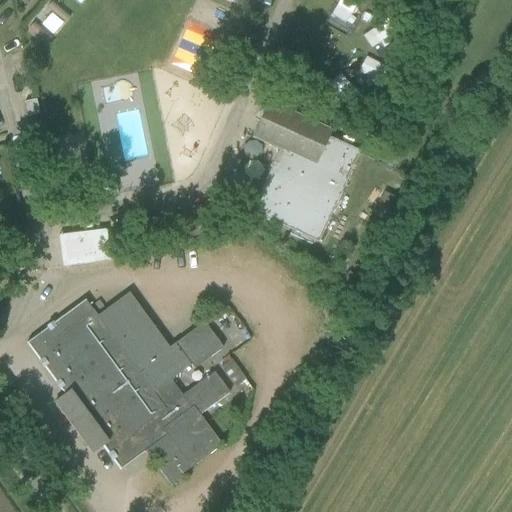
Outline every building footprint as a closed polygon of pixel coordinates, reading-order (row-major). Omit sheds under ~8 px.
[(56,0),(51,0),(43,7),(50,15),(41,24),(52,35),(72,16),(56,0)] [(223,0),(244,9),(248,0),(223,0)] [(184,32),(170,61),(198,74),(212,45),(184,32)] [(24,103),(27,118),(39,115),(35,100),(24,103)] [(251,138),(279,151),(251,212),(317,243),(358,153),(328,139),(331,131),(268,102),(264,109),(259,106),(252,120),(258,123),(251,138)] [(99,178),(103,198),(117,195),(113,176),(99,178)] [(382,217),(393,199),(380,192),(370,210),(382,217)] [(163,212),(167,240),(207,235),(202,206),(163,212)] [(11,229),(0,235),(0,251),(1,253),(19,242),(11,229)] [(58,235),(61,266),(62,268),(110,262),(105,229),(58,235)] [(181,397),(170,381),(190,366),(174,345),(168,349),(128,294),(96,317),(84,301),(34,338),(26,344),(64,395),(54,402),(60,410),(62,408),(76,428),(74,429),(86,446),(96,439),(120,471),(149,449),(155,458),(153,459),(171,483),(187,471),(222,445),(200,415),(229,394),(213,373),(181,397)] [(190,366),(193,371),(222,349),(203,323),(174,345),(190,366)] [(220,368),(235,387),(245,381),(230,360),(220,368)]
